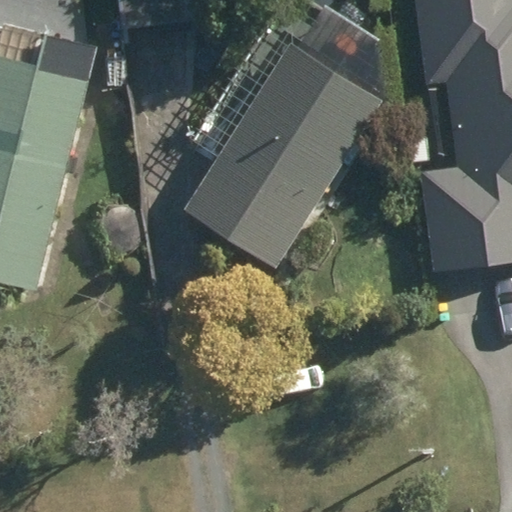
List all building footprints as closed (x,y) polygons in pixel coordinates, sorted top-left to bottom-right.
[(213,0),(132,0),(136,30),(216,20),(213,0)] [(429,168),(441,268),(511,259),(511,0),(423,0),(433,82),(455,79),(465,164),(429,168)] [(178,207),(270,266),(377,100),(373,97),(383,80),(374,39),(318,3),(291,45),(285,40),(178,207)] [(0,279),(29,287),(82,73),(75,72),(82,44),(1,24),(0,27),(0,279)] [(123,258),(131,257),(138,253),(143,247),(147,240),(147,232),(145,225),(141,218),(134,213),(127,211),(119,211),(112,214),(106,219),(102,225),(101,232),(101,240),(104,247),(109,252),(115,256),(123,258)]
